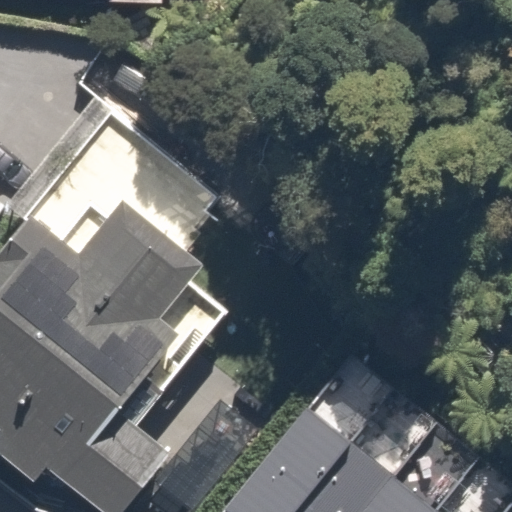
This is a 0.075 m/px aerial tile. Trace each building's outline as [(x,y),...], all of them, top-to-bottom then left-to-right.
[(109,0),(109,6),(169,9),(169,0),(188,0),(264,4),(264,0),(109,0)] [(121,193),(176,237),(216,188),(107,102),(24,206),(76,248),(121,193)] [(111,511),(166,442),(136,417),(226,303),(186,273),(200,256),(176,237),(121,193),(76,248),(24,206),(0,236),(0,446),(32,472),(44,457),(111,511)] [(304,396),(221,499),(237,511),(280,511),(347,430),(304,396)] [(345,511),(387,461),(347,430),(280,511),(345,511)] [(426,511),(436,500),(387,461),(345,511),(426,511)] [(450,511),(436,500),(426,511),(450,511)]
